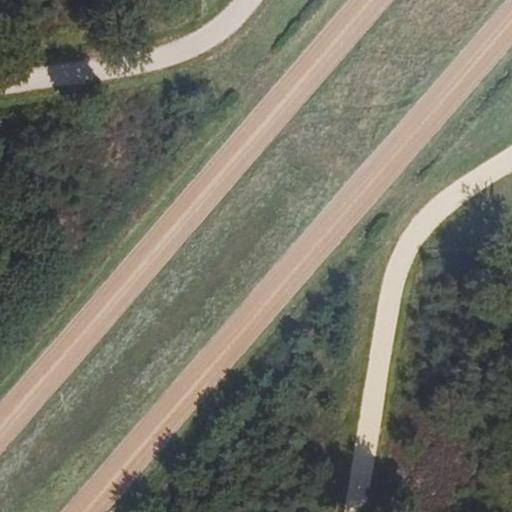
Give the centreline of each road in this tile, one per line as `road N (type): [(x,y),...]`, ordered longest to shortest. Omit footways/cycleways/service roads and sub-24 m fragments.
road 1 (track): [(92,511),(511,27)]
road 2 (track): [(0,429),(371,0)]
road 3 (track): [(348,511),(396,243),(434,200),(511,169)]
road 4 (track): [(0,84),(169,56),(216,33)]
